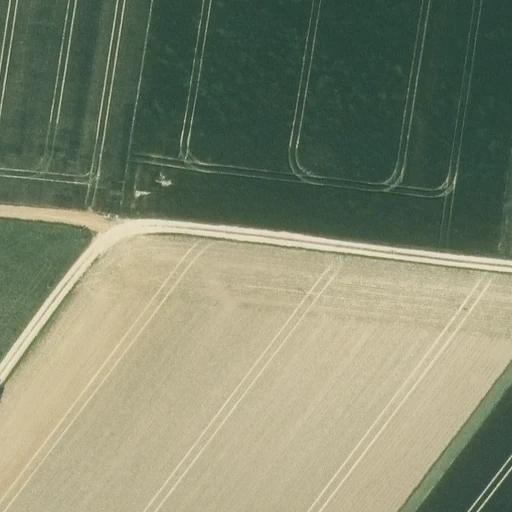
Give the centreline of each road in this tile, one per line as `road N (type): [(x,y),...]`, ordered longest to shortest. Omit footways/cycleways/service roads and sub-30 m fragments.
road 1 (track): [(0,211),(511,257)]
road 2 (track): [(109,222),(0,372)]
road 3 (track): [(409,511),(511,374)]
